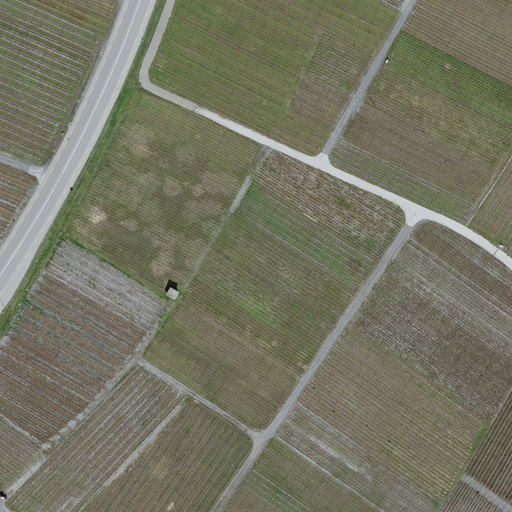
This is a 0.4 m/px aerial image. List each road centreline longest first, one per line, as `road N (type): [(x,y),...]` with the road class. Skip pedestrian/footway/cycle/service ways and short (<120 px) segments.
road 1 (track): [(416,208),(261,441),(136,361),(269,144)]
road 2 (track): [(168,0),(144,82),(155,93),(430,214),(511,267)]
road 3 (primary): [(140,0),(84,131),(0,274)]
road 4 (track): [(315,165),(411,0)]
